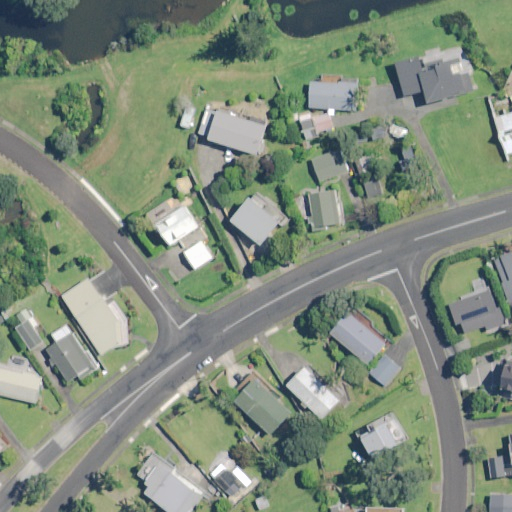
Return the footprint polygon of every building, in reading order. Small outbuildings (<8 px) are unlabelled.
[(426,63),(426,60),(417,62),(400,65),(407,97),(428,92),(431,104),(476,93),(472,74),(465,75),(460,55),(426,63)] [(311,110),(329,111),(329,117),(337,117),(337,112),(356,114),(358,83),(313,80),(311,110)] [(268,127),(210,109),(201,137),(259,156),(268,127)] [(195,115),(186,112),(182,126),(191,129),(195,115)] [(511,113),(496,118),(510,163),(511,162),(511,113)] [(332,118),(329,119),(327,114),(308,120),(314,136),(332,130),(336,129),(332,118)] [(349,173),(341,150),(312,161),(320,183),(349,173)] [(380,178),(362,184),(369,205),(386,199),(380,178)] [(288,216),(257,191),(234,221),(264,245),(288,216)] [(342,225),(337,192),(297,199),(300,220),(309,219),(311,233),(327,231),(326,228),(342,225)] [(200,228),(186,206),(158,224),(171,246),(200,228)] [(214,259),(203,242),(185,253),(196,270),(214,259)] [(510,305),(511,304),(511,253),(495,259),(510,305)] [(104,356),(104,357),(119,347),(119,345),(124,344),(123,322),(124,321),(126,325),(129,323),(114,301),(111,304),(93,278),(92,278),(63,297),(103,357),(104,356)] [(451,307),(466,338),(488,328),(492,335),(508,327),(491,289),(451,307)] [(45,344),(32,324),(35,322),(27,310),(24,312),(18,316),(24,326),(18,330),(32,352),(45,344)] [(386,345),(347,312),(330,332),(369,365),(386,345)] [(98,370),(72,334),(47,352),(70,384),(82,376),(85,379),(98,370)] [(400,371),(387,357),(371,373),(384,387),(400,371)] [(44,379),(0,367),(0,395),(38,405),(44,379)] [(341,403),(307,368),(289,386),(323,421),(341,403)] [(293,414),(258,381),(238,402),(273,436),(293,414)] [(397,415),(360,433),(373,458),(409,440),(397,415)] [(490,479),(511,477),(511,433),(509,434),(511,457),(489,459),(490,479)] [(170,458),(166,463),(155,454),(138,477),(151,488),(147,493),(170,511),(182,511),(200,490),(180,474),(184,469),(170,458)] [(240,469),(232,475),(223,464),(210,475),(233,501),(245,490),(253,483),(240,469)] [(511,511),(511,494),(504,494),(503,511),(511,511)] [(264,511),(272,509),(268,498),(256,502),(260,511),(264,511)]
